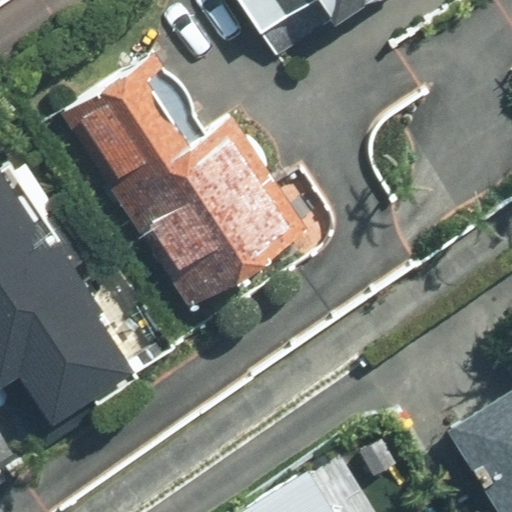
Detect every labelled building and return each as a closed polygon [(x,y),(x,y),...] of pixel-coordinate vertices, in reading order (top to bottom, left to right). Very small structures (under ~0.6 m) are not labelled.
[(217,0),(274,76),(377,0),(217,0)] [(114,49),(31,108),(179,313),(296,229),(211,112),(177,137),(114,49)] [(0,196),(0,428),(12,449),(112,392),(0,196)] [(511,388),(467,415),(511,493),(511,388)] [(321,511),(279,452),(192,511),(321,511)]
